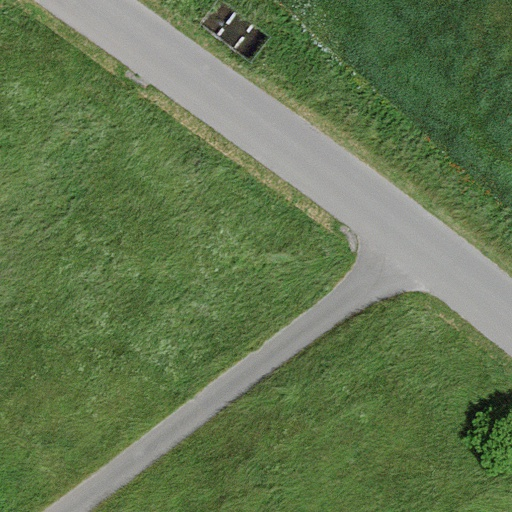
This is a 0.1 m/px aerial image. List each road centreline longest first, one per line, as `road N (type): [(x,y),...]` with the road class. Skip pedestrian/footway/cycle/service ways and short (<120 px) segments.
road 1 (residential): [(419,243),(66,511)]
road 2 (unclassified): [(86,0),(419,243)]
